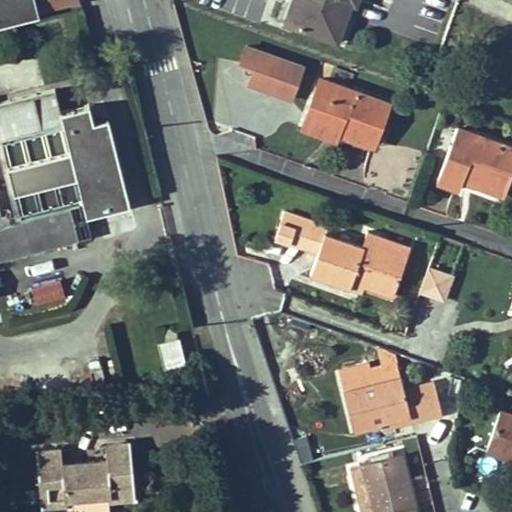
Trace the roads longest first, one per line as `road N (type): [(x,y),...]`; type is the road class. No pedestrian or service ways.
road 1 (tertiary): [(278,511),(141,0)]
road 2 (unknown): [(0,349),(80,322),(107,289),(133,223),(194,201)]
